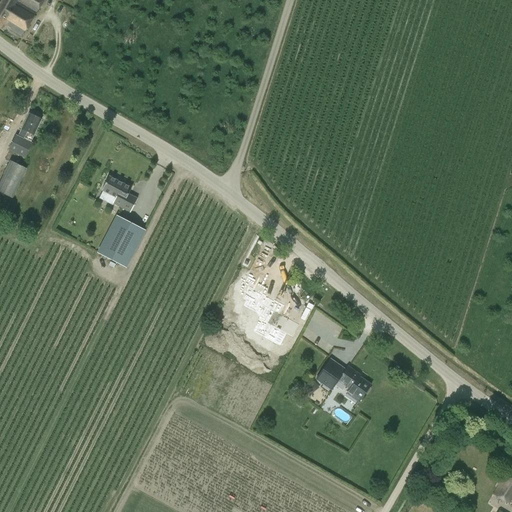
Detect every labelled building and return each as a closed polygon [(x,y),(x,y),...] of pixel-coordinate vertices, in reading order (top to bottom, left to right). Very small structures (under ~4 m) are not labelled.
[(36,13),(43,0),(1,0),(0,3),(0,28),(2,24),(21,36),(33,16),(34,16),(36,13)] [(33,143),(30,141),(41,120),(28,114),(18,136),(15,134),(8,150),(25,158),(33,143)] [(0,179),(0,192),(12,198),(26,169),(9,160),(0,179)] [(109,176),(102,190),(116,198),(113,203),(130,212),(137,198),(129,194),(132,188),(109,176)] [(117,215),(98,253),(126,267),(145,229),(117,215)] [(284,308),(243,306),(242,334),(266,335),(265,345),(283,346),(283,335),(298,336),(298,319),(284,318),(284,308)] [(271,366),(275,358),(265,353),(261,361),(271,366)] [(345,371),(336,365),(331,372),(324,368),(316,379),(331,390),(338,381),(349,389),(346,394),(358,402),(365,393),(369,393),(372,388),(370,385),(371,384),(359,376),(360,375),(348,366),(345,371)] [(305,384),(299,389),(306,397),(312,392),(313,394),(319,389),(312,380),(306,385),(305,384)] [(340,408),(334,415),(344,424),(350,417),(340,408)] [(511,478),(504,474),(492,494),(509,504),(511,498),(511,478)]
